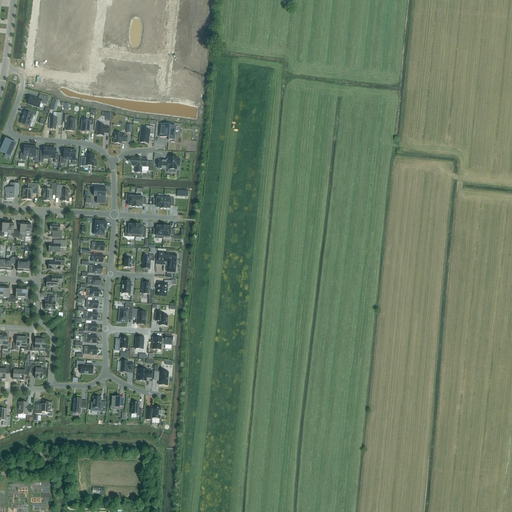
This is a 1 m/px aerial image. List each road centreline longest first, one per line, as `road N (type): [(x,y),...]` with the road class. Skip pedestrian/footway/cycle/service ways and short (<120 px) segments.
road 1 (residential): [(4,68),(23,78),(10,132),(90,144),(112,162)]
road 2 (unknown): [(102,0),(96,70),(82,80),(18,71)]
